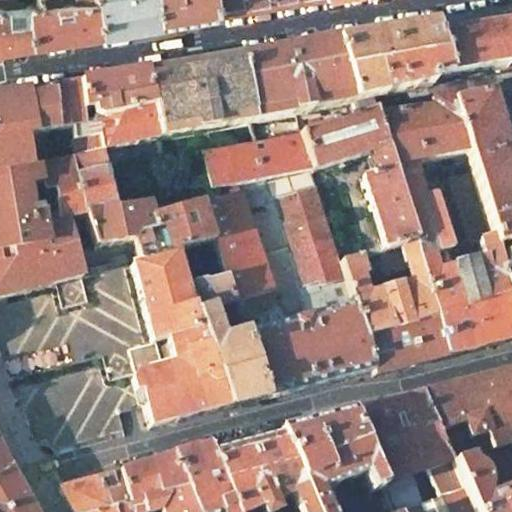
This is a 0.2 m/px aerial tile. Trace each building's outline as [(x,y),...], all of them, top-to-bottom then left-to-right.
[(35,0),(36,2),(22,4),(28,42),(98,31),(92,0),(35,0)] [(92,0),(98,31),(155,21),(152,0),(92,0)] [(152,0),(155,21),(212,12),(211,0),(152,0)] [(211,0),(212,12),(283,0),(211,0)] [(10,4),(0,4),(0,46),(28,42),(22,4),(18,4),(10,4)] [(511,10),(431,24),(431,28),(434,38),(511,27),(511,10)] [(511,27),(434,38),(444,79),(511,66),(511,27)] [(424,30),(333,44),(351,104),(369,100),(427,89),(430,88),(428,82),(436,80),(444,79),(434,38),(431,28),(424,30)] [(278,51),(236,59),(249,125),(294,116),(351,104),(333,44),(333,42),(278,51)] [(236,59),(141,76),(149,110),(157,143),(249,125),(236,59)] [(141,76),(76,86),(79,115),(89,113),(90,120),(149,110),(141,76)] [(50,91),(53,126),(54,135),(55,135),(69,131),(80,128),(79,115),(76,86),(50,91)] [(0,299),(55,285),(80,279),(78,274),(77,268),(80,267),(66,220),(48,224),(40,190),(47,188),(46,186),(46,184),(43,174),(34,176),(25,143),(54,135),(53,126),(50,91),(0,98),(0,299)] [(511,169),(493,94),(451,103),(465,156),(470,175),(489,241),(493,251),(504,248),(511,274),(511,283),(503,286),(511,317),(511,169)] [(430,110),(374,119),(389,170),(412,166),(465,156),(451,103),(449,97),(428,101),(430,110)] [(369,100),(351,104),(355,119),(372,113),(373,112),(369,100)] [(351,104),(294,116),(301,136),(355,119),(351,104)] [(80,128),(69,131),(71,153),(73,178),(103,172),(124,168),(162,162),(157,143),(149,110),(90,120),(89,120),(88,125),(80,128)] [(301,136),(297,137),(308,172),(309,173),(366,157),(372,176),(389,170),(374,119),(372,113),(355,119),(301,136)] [(297,137),(186,158),(194,185),(199,204),(233,194),(231,186),(264,180),(308,172),(297,137)] [(412,166),(389,170),(401,207),(422,200),(415,178),(412,166)] [(372,176),(359,180),(381,254),(400,250),(413,246),(401,207),(389,170),(372,176)] [(56,221),(70,219),(112,210),(103,172),(73,178),(60,181),(46,184),(46,186),(51,185),(56,221)] [(308,172),(264,180),(270,201),(275,200),(302,287),(316,283),(319,293),(302,297),(307,318),(351,307),(338,265),(309,173),(308,172)] [(470,175),(449,180),(468,247),(476,245),(489,241),(470,175)] [(233,194),(199,204),(211,240),(220,266),(224,281),(233,305),(271,293),(238,193),(233,194)] [(413,246),(447,358),(511,341),(511,317),(503,286),(493,251),(489,241),(476,245),(480,262),(434,275),(429,259),(448,254),(449,253),(432,198),(431,198),(422,200),(401,207),(413,246)] [(189,247),(211,240),(199,204),(150,219),(146,205),(112,210),(70,219),(80,253),(106,247),(131,243),(137,265),(176,252),(189,247)] [(358,261),(338,265),(351,307),(371,372),(373,377),(418,366),(447,358),(413,246),(400,250),(406,269),(412,285),(366,297),(361,279),(364,278),(358,261)] [(400,250),(381,254),(384,276),(406,269),(400,250)] [(137,265),(126,269),(147,347),(165,342),(200,332),(186,289),(176,252),(137,265)] [(80,279),(55,285),(61,310),(87,303),(81,280),(80,279)] [(224,281),(186,289),(200,332),(226,410),(247,404),(263,400),(242,334),(218,337),(210,312),(233,305),(224,281)] [(271,293),(233,305),(242,334),(285,323),(275,306),(271,293)] [(233,305),(210,312),(218,337),(242,334),(233,305)] [(285,323),(242,334),(263,400),(315,387),(320,385),(371,372),(351,307),(307,318),(296,321),(285,323)] [(143,372),(137,369),(133,375),(129,383),(131,391),(132,396),(139,395),(148,433),(175,425),(209,415),(226,410),(200,332),(165,342),(171,364),(143,372)] [(511,371),(469,383),(420,395),(420,396),(443,450),(452,447),(447,431),(463,424),(468,441),(479,437),(485,434),(491,451),(511,444),(511,371)] [(387,405),(353,414),(380,488),(409,477),(423,473),(449,464),(443,450),(420,396),(387,405)] [(280,433),(278,433),(280,438),(304,493),(310,511),(325,511),(319,496),(359,479),(366,496),(381,491),(380,488),(353,414),(314,424),(280,433)] [(463,424),(447,431),(452,447),(443,450),(449,464),(464,461),(466,463),(480,456),(485,454),(479,437),(468,441),(463,424)] [(266,508),(287,499),(304,493),(280,438),(237,449),(236,449),(230,450),(208,456),(229,511),(256,511),(261,510),(263,509),(266,508)] [(183,456),(170,459),(188,503),(191,511),(229,511),(208,456),(205,450),(183,456)] [(191,511),(188,503),(170,459),(139,468),(116,474),(128,511),(191,511)] [(482,484),(482,481),(478,476),(469,468),(466,463),(464,461),(449,464),(469,511),(511,511),(511,490),(482,502),(482,501),(483,494),(483,488),(482,484)] [(409,477),(380,488),(381,491),(383,497),(389,511),(469,511),(449,464),(423,473),(436,500),(427,504),(419,506),(409,477)] [(0,511),(29,511),(11,479),(5,469),(0,473),(0,511)] [(128,511),(116,474),(57,491),(67,509),(68,511),(128,511)] [(381,491),(366,496),(368,502),(383,497),(381,491)] [(310,511),(304,493),(287,499),(292,511),(310,511)]
